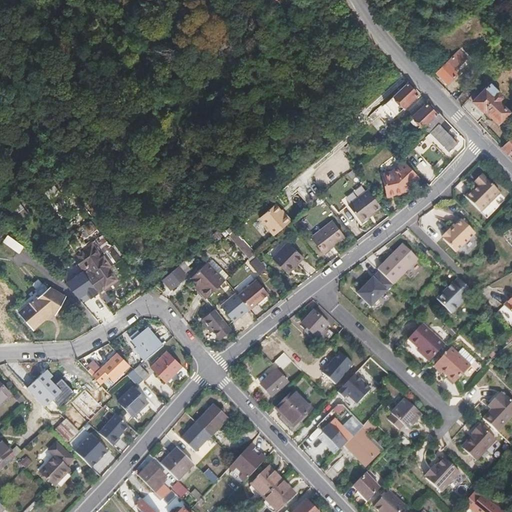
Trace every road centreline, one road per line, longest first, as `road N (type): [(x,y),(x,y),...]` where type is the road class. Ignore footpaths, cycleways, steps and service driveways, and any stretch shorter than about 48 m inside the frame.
road 1 (residential): [(483,143),(420,206),(209,368)]
road 2 (residential): [(209,368),(350,511)]
road 3 (residential): [(209,368),(83,511)]
road 4 (tertiary): [(359,0),(383,37),(483,143)]
road 5 (residential): [(158,298),(80,346),(0,352)]
